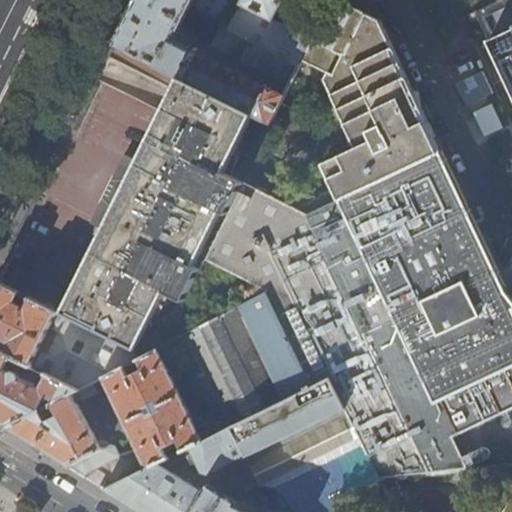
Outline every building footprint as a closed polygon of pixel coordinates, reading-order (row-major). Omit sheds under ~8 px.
[(186,301),(206,261),(268,291),(266,295),(311,390),(330,380),(344,409),(380,480),(455,435),(511,410),(511,409),(511,298),(381,20),(332,0),(331,3),(331,2),(328,7),(312,39),(302,57),(327,70),(324,77),(356,144),(322,161),(336,191),(294,210),(225,175),(255,116),(180,79),(63,315),(137,353),(167,292),(186,301)] [(174,41),(190,9),(189,8),(193,0),(138,0),(133,11),(129,19),(116,46),(115,46),(180,79),(255,116),(269,124),(283,96),(174,41)] [(193,0),(189,8),(190,9),(216,22),(215,24),(222,28),(298,67),(302,57),(312,39),(290,27),(293,22),(286,18),(283,24),(272,18),(282,0),(193,0)] [(511,0),(497,0),(499,2),(503,0),(511,18),(511,30),(489,41),(511,90),(511,0)] [(103,39),(116,46),(129,19),(116,12),(103,39)] [(194,39),(204,44),(211,29),(201,24),(194,39)] [(288,85),(298,67),(222,28),(213,47),(288,85)] [(0,350),(12,357),(47,375),(79,391),(94,383),(105,378),(125,367),(139,360),(145,357),(137,353),(63,315),(0,283),(0,350)] [(223,432),(311,390),(266,295),(178,340),(223,432)] [(5,371),(12,357),(0,350),(0,424),(7,428),(79,391),(47,375),(40,388),(32,384),(36,376),(27,371),(23,380),(17,374),(13,373),(10,374),(5,371)] [(159,350),(145,357),(139,360),(144,370),(130,377),(125,367),(105,378),(150,468),(169,458),(164,449),(178,442),(183,452),(204,441),(159,350)] [(247,456),(344,409),(330,380),(311,390),(223,432),(204,441),(183,452),(169,458),(150,468),(106,489),(128,503),(142,511),(195,511),(208,493),(170,470),(195,457),(196,457),(204,472),(209,474),(234,462),(237,468),(238,467),(250,462),(249,461),(247,456)] [(99,393),(94,383),(79,391),(7,428),(45,452),(81,474),(85,476),(96,469),(122,456),(118,448),(113,446),(111,447),(110,444),(102,441),(99,443),(78,402),(84,399),(86,399),(99,393)] [(238,468),(213,485),(226,493),(245,484),(258,478),(263,484),(278,486),(296,507),(293,511),(335,511),(380,480),(344,409),(247,456),(249,461),(250,462),(238,467),(238,468)] [(455,435),(380,480),(471,469),(464,455),(511,431),(511,411),(511,410),(455,435)] [(208,493),(195,511),(293,511),(296,507),(278,486),(263,484),(258,478),(245,484),(248,489),(261,484),(261,486),(272,487),(289,505),(286,511),(256,511),(254,511),(253,511),(252,511),(237,503),(239,501),(226,493),(213,485),(208,493)] [(359,511),(388,491),(380,480),(335,511),(359,511)] [(511,511),(511,496),(502,511),(511,511)]
